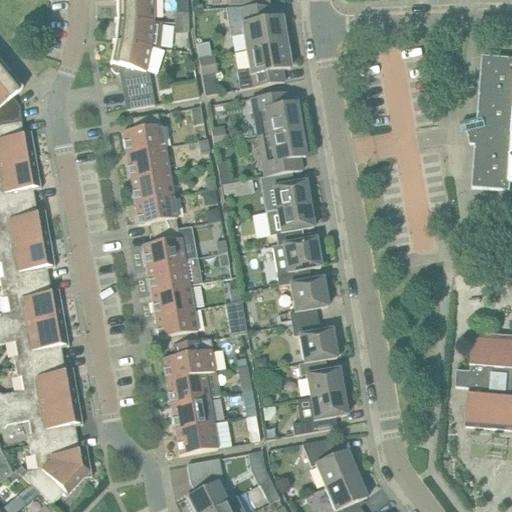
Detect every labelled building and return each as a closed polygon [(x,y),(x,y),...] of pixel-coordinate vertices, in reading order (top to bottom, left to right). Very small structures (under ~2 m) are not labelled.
[(152,0),(113,0),(114,1),(116,0),(116,21),(114,20),(114,21),(152,23),(152,0)] [(243,36),(246,52),(285,45),(281,19),(260,23),(257,8),(225,9),(230,38),(243,36)] [(174,14),(174,24),(188,24),(187,14),(174,14)] [(112,43),(150,48),(152,23),(114,21),(114,22),(116,22),(114,42),(112,42),(112,43)] [(188,24),(174,24),(175,34),(188,34),(188,24)] [(150,48),(112,43),(111,43),(114,44),(110,65),(122,68),(120,75),(126,111),(154,107),(148,74),(145,73),(150,48)] [(285,45),(246,52),(249,70),(236,73),(239,91),(284,84),(283,83),(279,83),(277,72),(290,70),(285,45)] [(510,192),(511,183),(511,182),(511,59),(482,57),(478,119),(464,123),(470,145),(475,145),(472,189),(510,192)] [(215,70),(214,60),(199,62),(200,73),(215,70)] [(22,91),(7,73),(0,79),(0,125),(1,127),(21,123),(22,123),(19,108),(11,99),(22,91)] [(194,82),(186,83),(188,99),(196,98),(194,82)] [(250,100),(257,139),(300,132),(296,105),(285,107),(283,95),(288,94),(288,93),(250,100)] [(203,125),(200,109),(190,111),(193,127),(203,125)] [(122,133),(126,155),(164,148),(160,127),(159,127),(157,116),(151,117),(132,121),(134,131),(122,133)] [(21,123),(1,127),(0,126),(0,167),(35,162),(32,143),(24,144),(21,123)] [(223,129),(211,131),(213,147),(226,145),(223,129)] [(305,158),(300,132),(257,139),(264,179),(291,174),(302,172),(302,171),(296,172),(294,160),(305,158)] [(206,141),(198,143),(200,156),(209,154),(206,141)] [(130,180),(168,173),(164,148),(126,155),(130,180)] [(0,208),(35,202),(31,182),(39,181),(35,162),(0,167),(0,208)] [(230,185),(226,162),(216,164),(220,186),(230,185)] [(173,198),(168,173),(130,180),(134,205),(173,198)] [(264,179),(259,180),(264,214),(313,205),(311,192),(307,192),(305,183),(293,185),(291,174),(264,179)] [(206,192),(215,191),(213,178),(204,180),(206,192)] [(233,195),(231,185),(221,187),(223,197),(233,195)] [(206,192),(202,193),(203,199),(211,205),(217,204),(215,191),(206,192)] [(150,225),(152,235),(177,231),(175,221),(176,220),(173,198),(134,205),(138,227),(150,225)] [(0,249),(49,240),(46,221),(38,223),(35,202),(0,208),(0,249)] [(277,247),(282,246),(303,242),(301,231),(313,229),(312,220),(316,219),(313,205),(264,214),(268,236),(275,235),(277,247)] [(211,212),(207,217),(208,224),(220,222),(218,211),(211,212)] [(146,269),(184,262),(184,261),(195,259),(190,228),(177,231),(152,235),(154,245),(142,247),(146,269)] [(0,284),(1,290),(48,281),(45,261),(53,260),(49,240),(0,249),(0,264),(3,279),(0,279),(0,284)] [(315,240),(303,242),(282,246),(287,274),(276,276),(278,288),(289,286),(310,282),(308,271),(320,269),(318,256),(322,256),(319,241),(316,242),(315,240)] [(215,243),(218,256),(227,255),(224,242),(215,243)] [(229,267),(227,255),(218,256),(220,269),(229,267)] [(188,287),(184,262),(146,269),(150,293),(188,287)] [(291,326),(317,322),(315,310),(327,308),(325,296),(329,295),(326,281),(322,282),(322,280),(310,282),(289,286),(294,314),(289,315),(291,326)] [(0,330),(63,319),(60,300),(52,301),(48,281),(1,290),(3,299),(7,299),(9,314),(0,315),(0,330)] [(230,305),(240,303),(238,290),(237,284),(228,285),(229,291),(228,291),(230,305)] [(150,293),(154,318),(193,312),(188,287),(150,293)] [(240,303),(230,305),(224,306),(230,338),(246,335),(241,303),(240,303)] [(196,334),(193,312),(154,318),(158,340),(170,338),(172,348),(197,344),(197,342),(195,334),(196,334)] [(63,319),(0,330),(0,345),(14,343),(17,358),(13,358),(15,369),(62,360),(59,340),(67,338),(63,319)] [(298,337),(303,365),(325,362),(336,360),(336,357),(340,357),(337,343),(333,343),(331,331),(320,333),(317,322),(291,326),(293,338),(298,337)] [(511,337),(473,334),(470,372),(457,371),(457,373),(461,373),(460,388),(456,387),(455,389),(468,390),(465,428),(511,432),(511,337)] [(166,382),(204,376),(214,374),(210,351),(212,351),(210,340),(197,342),(197,344),(172,348),(174,358),(162,360),(166,382)] [(255,373),(267,371),(265,358),(252,361),(255,373)] [(66,380),(62,360),(15,369),(17,378),(20,378),(23,392),(1,396),(0,395),(0,411),(77,398),(74,379),(66,380)] [(245,360),(236,362),(238,369),(246,368),(245,360)] [(305,377),(309,399),(346,393),(344,379),(340,380),(338,370),(326,372),(325,362),(303,365),(298,366),(300,378),(305,377)] [(251,393),(246,368),(238,369),(242,394),(251,393)] [(166,382),(170,407),(208,400),(204,376),(166,382)] [(346,393),(309,399),(313,422),(292,426),(294,437),(337,430),(335,419),(346,417),(345,407),(349,407),(346,393)] [(27,437),(28,447),(76,439),(73,418),(80,417),(77,398),(0,411),(0,432),(2,432),(6,426),(28,422),(31,437),(27,437)] [(213,425),(208,400),(170,407),(174,432),(213,425)] [(244,406),(246,419),(255,418),(253,405),(244,406)] [(257,430),(255,418),(246,419),(249,432),(257,430)] [(217,451),(213,425),(174,432),(179,457),(217,451)] [(80,459),(76,439),(28,447),(30,457),(34,456),(37,471),(26,473),(22,478),(52,506),(62,495),(65,498),(61,502),(62,503),(83,480),(91,478),(87,458),(80,459)] [(325,489),(359,475),(358,474),(358,475),(356,470),(355,465),(355,462),(350,463),(346,452),(336,456),(330,441),(310,444),(301,446),(311,469),(315,467),(325,489)] [(0,452),(0,480),(11,474),(0,452)] [(193,511),(208,511),(226,503),(217,484),(222,482),(218,461),(186,466),(190,486),(196,484),(199,492),(186,498),(193,511)] [(359,476),(359,475),(325,489),(334,511),(361,511),(356,504),(366,500),(362,490),(365,487),(364,485),(361,481),(360,478),(359,476)] [(275,493),(269,481),(261,485),(267,497),(275,493)] [(290,487),(287,494),(299,499),(302,492),(290,487)] [(230,511),(226,503),(208,511),(230,511)]
